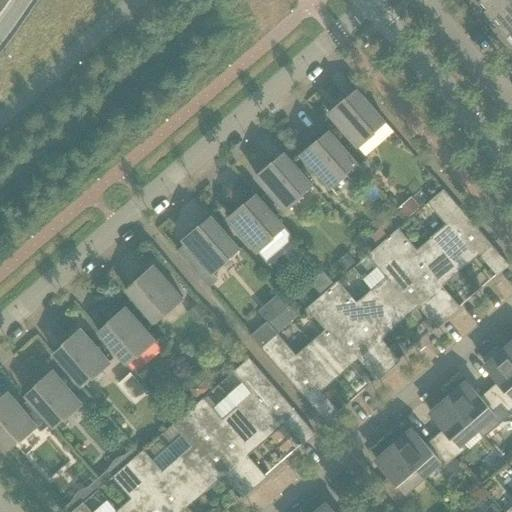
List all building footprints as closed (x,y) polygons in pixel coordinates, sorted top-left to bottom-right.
[(511,0),(482,0),(479,3),(479,4),(482,1),(487,7),(484,9),(493,19),(511,2),(511,0)] [(498,26),(507,36),(511,31),(511,2),(493,19),(493,20),(496,18),(501,24),(498,26)] [(338,105),(329,113),(332,117),(357,146),(366,156),(394,132),(385,121),(357,89),(338,105)] [(310,147),(301,155),(304,159),(317,174),(330,188),(358,163),(342,145),(329,130),(310,147)] [(265,169),(256,177),(259,181),(272,196),(285,210),(313,185),(297,167),(284,152),(265,169)] [(446,224),(431,237),(461,270),(459,267),(477,251),(496,274),(492,277),(493,278),(509,264),(444,189),(427,203),(446,224)] [(237,210),(228,218),(231,222),(245,237),(257,251),(266,262),(294,237),(285,227),(269,209),(256,194),(237,210)] [(411,197),(398,209),(407,219),(420,207),(411,197)] [(185,245),(178,251),(209,287),(210,286),(209,285),(217,277),(212,271),(238,248),(239,250),(240,249),(211,215),(192,232),(181,241),(185,245)] [(380,228),(370,236),(378,245),(383,242),(388,237),(380,228)] [(388,237),(383,242),(448,317),(463,303),(459,306),(440,284),(458,268),(460,271),(461,270),(431,237),(417,249),(398,228),(388,237)] [(385,277),(371,289),(400,323),(401,322),(398,320),(416,304),(436,326),(432,329),(433,330),(448,317),(383,242),(378,245),(367,255),(385,277)] [(350,257),(341,265),(346,272),(355,263),(350,257)] [(145,273),(126,289),(155,323),(183,298),(158,269),(154,265),(145,273)] [(338,280),(322,294),(388,369),(403,356),(402,355),(399,358),(379,336),(397,320),(400,323),(371,289),(357,302),(338,280)] [(325,329),(311,342),(340,375),(338,372),(356,356),(375,379),(372,382),(372,383),(388,369),(322,294),(306,308),(325,329)] [(198,302),(186,313),(194,322),(206,312),(198,302)] [(297,315),(289,305),(276,316),(285,326),(297,315)] [(117,314),(98,331),(111,346),(127,364),(155,340),(143,326),(130,311),(126,306),(117,314)] [(261,347),(277,333),(267,321),(251,335),(261,347)] [(72,336),(53,353),(66,368),(82,386),(110,361),(97,347),(85,332),(81,328),(72,336)] [(277,333),(261,347),(327,422),(343,408),(342,408),(338,411),(319,389),(337,373),(339,376),(340,375),(311,342),(296,354),(277,333)] [(511,340),(502,349),(511,359),(511,340)] [(502,385),(493,393),(508,411),(511,407),(511,359),(502,349),(484,365),(502,385)] [(252,393),(237,406),(266,439),(267,439),(264,436),(282,420),(302,443),(298,446),(299,447),(315,433),(249,358),(233,372),(252,393)] [(44,378),(25,394),(38,409),(54,427),(75,409),(82,403),(70,389),(57,374),(53,370),(44,378)] [(131,374),(119,384),(127,393),(139,383),(131,374)] [(191,384),(190,392),(196,399),(208,389),(198,378),(191,384)] [(466,380),(448,396),(481,434),(508,411),(493,393),(483,400),(466,380)] [(0,439),(8,448),(35,425),(36,426),(37,425),(23,409),(12,396),(8,392),(0,398),(0,439)] [(447,432),(438,440),(454,458),(467,447),(461,441),(475,429),(481,435),(481,434),(448,396),(430,412),(447,432)] [(198,402),(188,411),(254,486),(269,472),(268,472),(265,475),(245,453),(263,437),(266,440),(266,439),(237,406),(223,418),(204,397),(198,402)] [(191,446),(177,458),(206,492),(206,491),(204,489),(222,473),(241,495),(237,498),(238,499),(254,486),(188,411),(172,424),(191,446)] [(412,428),(394,443),(421,475),(436,463),(441,469),(454,458),(438,440),(429,448),(412,428)] [(421,475),(394,443),(376,459),(393,479),(383,487),(399,506),(412,494),(407,488),(421,475)] [(134,447),(125,455),(130,461),(139,453),(134,447)] [(130,461),(128,463),(170,511),(190,511),(185,505),(203,489),(205,492),(206,492),(177,458),(162,471),(144,449),(139,453),(130,461)] [(454,462),(445,469),(451,476),(460,469),(454,462)] [(131,498),(116,511),(117,511),(170,511),(128,463),(112,477),(131,498)] [(106,470),(97,478),(102,484),(112,476),(106,470)] [(97,478),(88,487),(93,493),(102,484),(97,478)] [(71,501),(61,510),(63,511),(71,511),(77,507),(71,501)] [(117,511),(116,511),(114,511),(92,511),(83,502),(77,507),(71,511),(117,511)] [(334,511),(326,502),(314,511),(334,511)] [(501,511),(493,503),(483,511),(501,511)]
